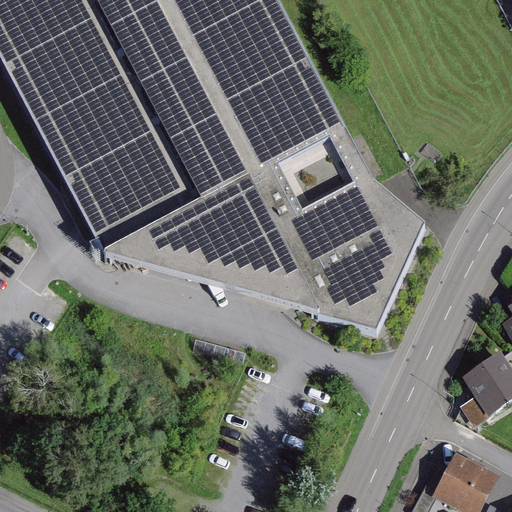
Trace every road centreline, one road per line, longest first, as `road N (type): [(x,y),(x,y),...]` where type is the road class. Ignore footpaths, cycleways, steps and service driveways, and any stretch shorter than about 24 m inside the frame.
road 1 (tertiary): [(402,399),(511,200)]
road 2 (residential): [(511,460),(402,399)]
road 3 (tertiary): [(353,511),(402,399)]
